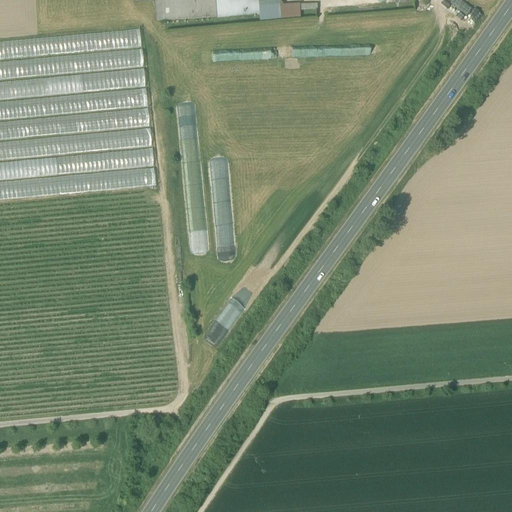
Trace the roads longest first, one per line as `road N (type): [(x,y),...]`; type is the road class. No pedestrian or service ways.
road 1 (primary): [(511,3),(151,511)]
road 2 (track): [(200,511),(277,400),(511,378)]
road 3 (track): [(168,409),(0,425)]
